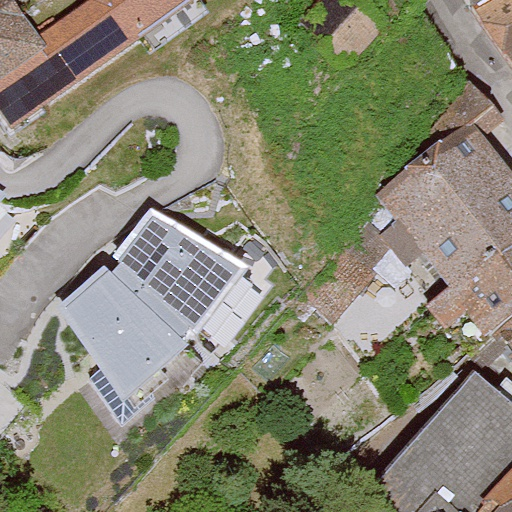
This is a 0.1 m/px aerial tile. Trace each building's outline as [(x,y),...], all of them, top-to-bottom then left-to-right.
[(0,0),(0,112),(15,134),(207,0),(112,0),(37,53),(0,0)] [(483,0),(490,9),(502,0),(483,0)] [(511,180),(479,137),(396,200),(511,351),(511,180)] [(117,263),(65,308),(127,399),(196,348),(260,267),(156,210),(117,263)] [(497,511),(487,502),(511,473),(511,394),(485,365),(376,490),(398,511),(497,511)] [(497,511),(511,511),(511,473),(487,502),(497,511)]
